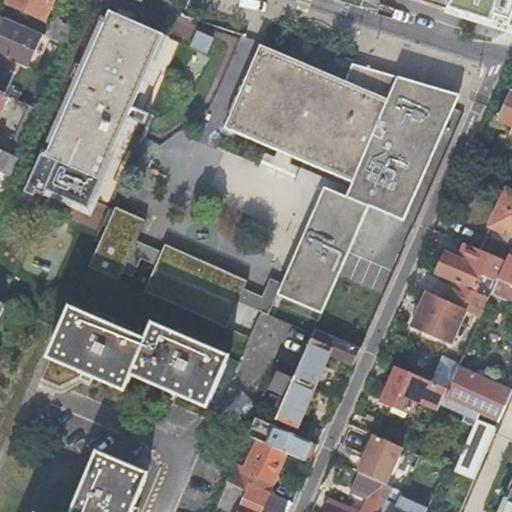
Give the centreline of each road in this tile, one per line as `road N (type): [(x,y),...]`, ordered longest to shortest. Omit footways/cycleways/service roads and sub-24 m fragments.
road 1 (residential): [(298,511),(499,54)]
road 2 (residential): [(161,511),(187,450),(67,400)]
road 3 (residential): [(317,0),(499,54)]
